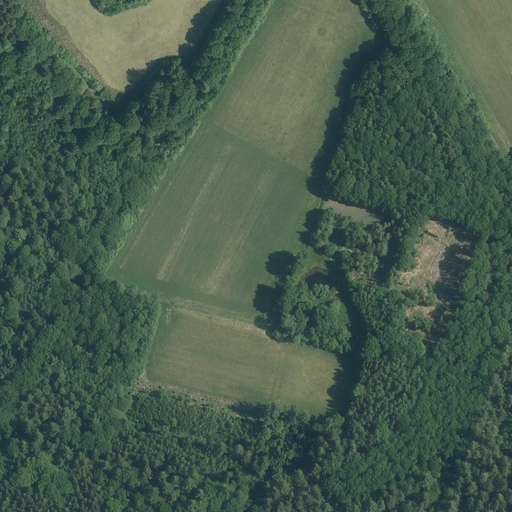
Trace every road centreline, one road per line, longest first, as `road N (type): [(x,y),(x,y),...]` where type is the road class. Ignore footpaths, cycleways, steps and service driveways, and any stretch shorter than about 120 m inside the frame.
road 1 (track): [(244,0),(0,414)]
road 2 (track): [(232,497),(0,443)]
road 3 (track): [(0,32),(58,56),(151,157)]
road 4 (track): [(450,500),(511,329)]
road 5 (track): [(0,168),(82,275)]
